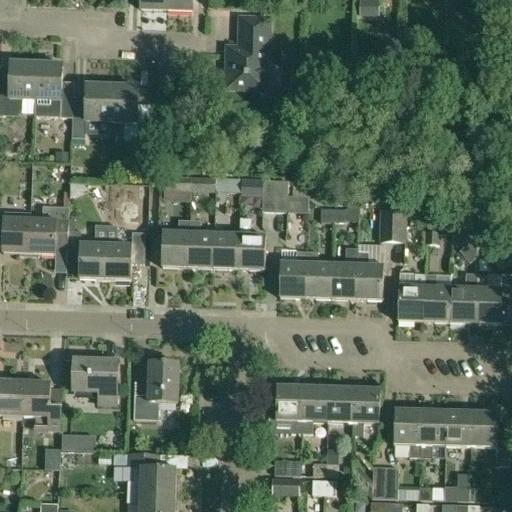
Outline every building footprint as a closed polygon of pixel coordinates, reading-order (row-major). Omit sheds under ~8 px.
[(142,0),(142,11),(168,11),(167,0),(142,0)] [(167,0),(168,11),(193,12),(193,0),(167,0)] [(360,20),(379,20),(379,1),(360,1),(360,20)] [(228,57),(227,89),(267,90),(269,21),(241,20),(240,58),(228,57)] [(11,89),(0,88),(0,117),(21,118),(22,101),(35,101),(37,66),(11,65),(11,89)] [(74,120),(74,111),(75,90),(63,89),(64,66),(37,66),(35,101),(49,102),(48,119),(74,120)] [(86,112),(74,111),(74,120),(73,139),(86,140),(87,122),(112,123),(113,88),(87,87),(86,112)] [(139,89),(113,88),(112,123),(125,123),(124,141),(150,142),(151,114),(138,113),(139,89)] [(69,154),(56,153),(56,163),(68,164),(69,154)] [(147,185),(148,176),(140,175),(139,184),(147,185)] [(165,179),(165,192),(192,193),(192,180),(165,179)] [(205,180),(192,180),(192,193),(204,193),(205,180)] [(242,195),(243,181),(230,181),(230,194),(242,195)] [(263,214),(275,214),(276,182),(264,182),(263,214)] [(275,214),(289,215),(289,183),(276,182),(275,214)] [(69,232),(70,217),(70,209),(44,208),(44,222),(31,221),(30,256),(56,257),(57,250),(69,250),(69,232)] [(321,223),(334,224),(335,211),(323,211),(321,223)] [(334,224),(347,224),(347,211),(335,211),(334,224)] [(380,244),(392,245),(393,212),(381,212),(380,244)] [(408,213),(393,212),(392,245),(406,245),(408,213)] [(4,255),(30,256),(31,221),(6,221),(6,215),(0,214),(0,248),(4,248),(4,255)] [(241,220),(241,235),(240,235),(239,270),(265,271),(266,236),(252,235),(252,221),(241,220)] [(179,233),(164,233),(163,268),(189,269),(191,222),(179,222),(179,233)] [(189,269),(214,270),(215,234),(201,234),(202,222),(191,222),(189,269)] [(69,262),(81,263),(80,279),(106,280),(108,227),(97,227),(96,245),(82,244),(82,233),(69,232),(69,262)] [(134,246),(119,245),(118,228),(108,227),(106,280),(133,281),(133,265),(146,265),(147,234),(135,234),(134,246)] [(214,270),(239,270),(240,235),(215,234),(214,270)] [(441,235),(428,235),(427,247),(440,248),(441,235)] [(465,248),(479,249),(479,236),(465,235),(465,248)] [(479,249),(480,249),(492,249),(492,236),(479,236),(479,249)] [(297,264),(282,264),(281,263),(281,299),(306,300),(308,253),(297,253),(297,264)] [(306,300),(332,300),(333,265),(319,264),(320,253),(308,253),(306,300)] [(359,254),(358,265),(357,301),(383,301),(384,266),(370,265),(370,254),(359,254)] [(332,300),(357,301),(358,265),(333,265),(332,300)] [(465,289),(452,288),(451,324),(476,325),(478,276),(466,275),(465,289)] [(399,323),(425,323),(426,277),(415,276),(415,288),(400,287),(399,323)] [(476,325),(503,325),(503,302),(511,302),(511,277),(478,276),(476,325)] [(425,323),(451,324),(452,288),(437,288),(437,277),(426,277),(425,323)] [(117,407),(119,363),(76,362),(75,393),(100,394),(100,407),(117,407)] [(178,405),(179,364),(150,364),(150,397),(135,397),(134,422),(160,422),(160,404),(178,405)] [(0,417),(24,419),(26,384),(0,382),(0,417)] [(24,419),(37,419),(36,433),(62,434),(62,426),(63,416),(63,409),(63,392),(51,392),(52,385),(26,384),(24,419)] [(276,422),(292,422),(292,436),(302,436),(303,387),(277,387),(276,422)] [(314,423),(328,423),(329,388),(303,387),(302,436),(314,436),(314,423)] [(328,423),(353,424),(355,389),(329,388),(328,423)] [(364,438),(365,424),(379,424),(380,390),(355,389),(353,424),(353,438),(364,438)] [(421,460),(422,446),(421,446),(422,410),(395,409),(394,445),(411,445),(411,460),(421,460)] [(421,446),(422,446),(446,446),(447,411),(422,410),(421,446)] [(446,446),(472,447),(473,411),(447,411),(446,446)] [(511,431),(499,430),(499,412),(473,411),(472,447),(499,448),(498,466),(511,467),(511,431)] [(129,456),(129,457),(114,457),(114,469),(129,467),(134,468),(133,483),(128,483),(128,494),(176,495),(177,469),(160,469),(160,457),(129,456)] [(276,462),(275,467),(275,478),(302,478),(302,463),(276,462)] [(352,480),(372,501),(373,483),(354,464),(352,480)] [(314,466),(314,479),(326,479),(327,466),(314,466)] [(326,479),(340,479),(340,466),(327,466),(326,479)] [(373,501),(385,501),(386,470),(374,469),(373,501)] [(399,470),(386,470),(385,501),(399,501),(399,470)] [(459,492),(459,503),(470,504),(470,491),(471,491),(472,479),(458,478),(458,492),(459,492)] [(300,498),(301,482),(273,481),(273,498),(300,498)] [(325,483),(313,482),(313,497),(325,498),(325,483)] [(338,483),(325,483),(325,498),(337,498),(338,483)] [(58,511),(59,486),(56,485),(56,489),(53,489),(53,505),(47,505),(47,506),(41,506),(41,511),(58,511)] [(420,489),(399,488),(399,502),(403,502),(419,502),(420,490),(420,489)] [(420,489),(420,502),(433,503),(433,490),(420,489)] [(175,511),(176,495),(128,494),(127,504),(140,505),(139,511),(175,511)]
